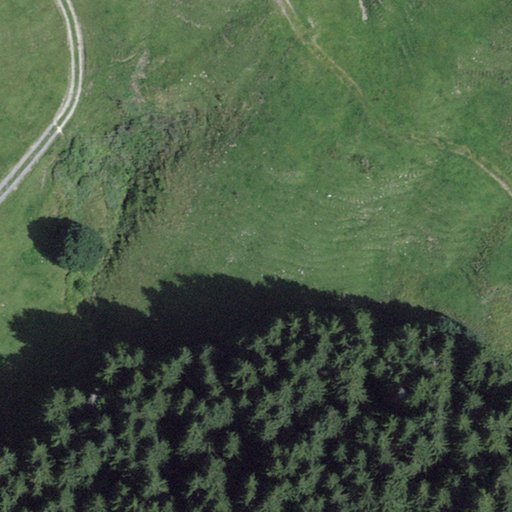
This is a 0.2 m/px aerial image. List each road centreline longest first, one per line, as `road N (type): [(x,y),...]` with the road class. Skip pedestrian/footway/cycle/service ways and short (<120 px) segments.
road 1 (track): [(285,0),(304,34),(395,128),(473,157),(511,190)]
road 2 (track): [(0,194),(70,102),(77,58),(63,0)]
